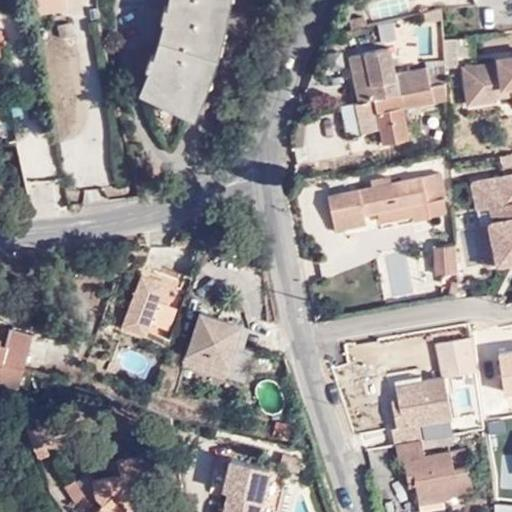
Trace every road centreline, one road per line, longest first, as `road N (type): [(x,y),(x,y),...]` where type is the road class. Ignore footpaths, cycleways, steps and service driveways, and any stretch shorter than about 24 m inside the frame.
road 1 (tertiary): [(275,199),(316,323),(362,511)]
road 2 (tertiary): [(275,199),(129,228),(0,236)]
road 3 (tertiary): [(317,0),(285,113),(275,199)]
